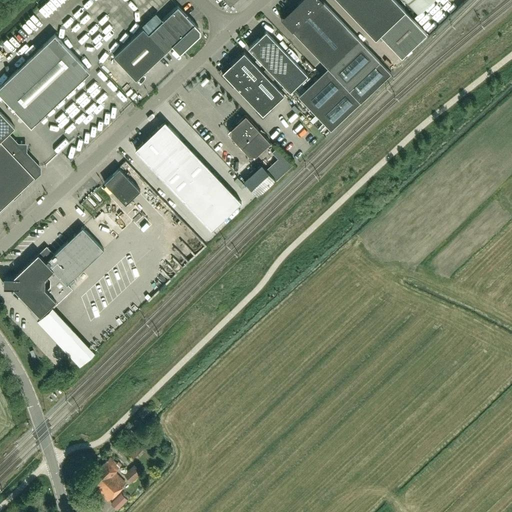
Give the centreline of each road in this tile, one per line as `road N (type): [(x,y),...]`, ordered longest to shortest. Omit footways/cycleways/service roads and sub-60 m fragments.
road 1 (unclassified): [(0,249),(227,35)]
road 2 (tertiary): [(51,462),(0,342)]
